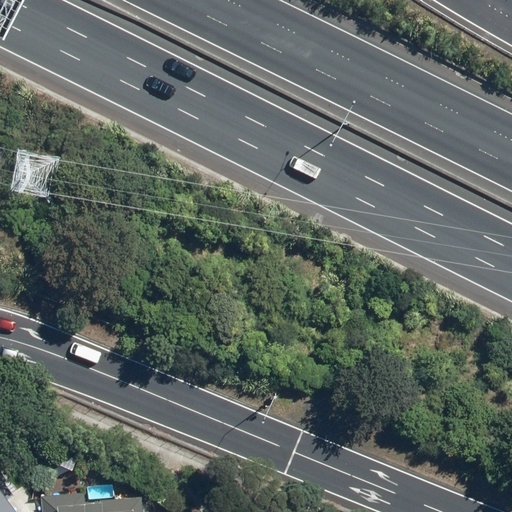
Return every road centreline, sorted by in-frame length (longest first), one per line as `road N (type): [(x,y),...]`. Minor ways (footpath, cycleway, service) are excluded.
road 1 (motorway): [(511,251),(11,0)]
road 2 (motorway): [(449,511),(0,337)]
road 3 (motorway): [(178,0),(511,165)]
